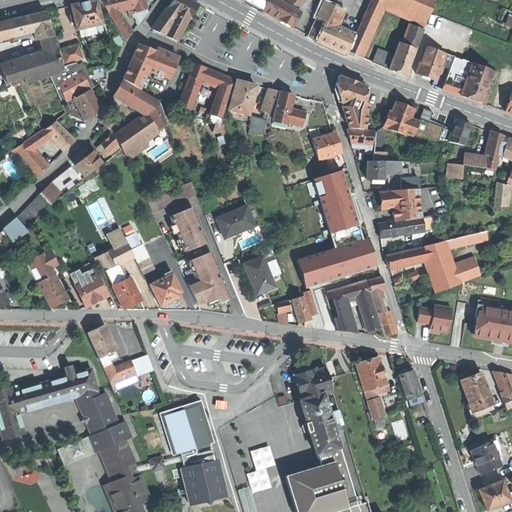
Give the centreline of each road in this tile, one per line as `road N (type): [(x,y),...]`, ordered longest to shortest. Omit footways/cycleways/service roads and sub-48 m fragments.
road 1 (residential): [(0,312),(184,315),(403,346)]
road 2 (residential): [(322,86),(403,346)]
road 3 (residential): [(143,28),(96,124),(0,218)]
road 4 (tertiary): [(511,128),(330,59)]
road 5 (residential): [(143,28),(235,73),(307,91),(322,86)]
road 6 (residential): [(423,349),(422,368),(468,511)]
road 7 (tertiary): [(330,59),(219,0)]
